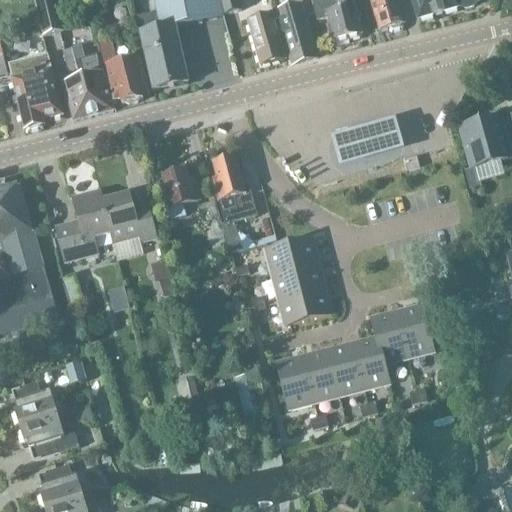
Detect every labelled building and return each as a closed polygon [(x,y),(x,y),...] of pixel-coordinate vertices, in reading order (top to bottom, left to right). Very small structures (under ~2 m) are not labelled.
[(34,0),(44,39),(64,34),(55,0),(34,0)] [(156,0),(162,31),(141,35),(154,93),(189,86),(180,48),(176,28),(224,18),(218,0),(156,0)] [(220,0),(225,17),(242,12),(238,0),(220,0)] [(312,0),(318,22),(329,20),(335,44),(362,38),(352,0),(312,0)] [(370,0),(380,34),(389,31),(391,31),(394,32),(400,31),(401,28),(405,26),(401,13),(397,0),(370,0)] [(411,0),(418,22),(479,5),(477,0),(411,0)] [(292,67),(318,60),(303,5),(277,12),(292,67)] [(248,22),(261,67),(285,61),(273,16),(248,22)] [(144,101),(143,97),(149,95),(141,61),(117,67),(111,43),(100,46),(106,70),(107,69),(115,104),(121,102),(123,106),(144,101)] [(75,125),(114,114),(104,74),(101,58),(85,62),(82,49),(64,54),(70,74),(78,72),(80,81),(64,85),(75,125)] [(3,55),(1,56),(0,56),(0,78),(8,77),(3,55)] [(12,81),(25,132),(45,127),(44,124),(64,119),(49,57),(10,67),(13,81),(12,81)] [(501,122),(461,132),(472,172),(511,162),(501,122)] [(336,169),(338,175),(406,157),(404,150),(399,131),(397,125),(330,144),(331,150),(336,169)] [(404,163),(407,174),(420,170),(417,159),(404,163)] [(214,182),(226,227),(257,219),(250,193),(245,195),(235,160),(213,166),(217,181),(214,182)] [(182,173),(164,178),(167,193),(165,194),(169,211),(165,212),(168,223),(187,218),(184,207),(201,203),(195,182),(185,184),(182,173)] [(5,184),(0,185),(0,250),(4,250),(12,279),(44,270),(21,188),(7,192),(5,184)] [(104,204),(101,194),(73,202),(79,225),(56,231),(65,266),(100,257),(95,241),(111,237),(112,237),(104,204)] [(112,237),(111,237),(114,247),(140,240),(142,246),(157,242),(150,214),(136,218),(130,197),(104,204),(112,237)] [(319,267),(312,242),(266,253),(273,279),(319,267)] [(4,250),(0,250),(0,338),(59,322),(44,270),(12,279),(4,250)] [(319,267),(273,279),(279,303),(325,291),(319,267)] [(248,268),(236,271),(238,279),(250,276),(248,268)] [(73,306),(84,302),(76,276),(64,280),(73,306)] [(325,291),(279,303),(286,329),(332,318),(325,291)] [(252,302),(254,310),(266,307),(264,299),(252,302)] [(266,307),(254,310),(256,318),(268,315),(266,307)] [(409,362),(434,355),(422,309),(397,315),(409,362)] [(397,315),(371,322),(376,341),(383,368),(384,368),(409,362),(397,315)] [(376,341),(352,347),(364,394),(389,387),(384,368),(383,368),(376,341)] [(339,400),(364,394),(352,347),(327,354),(339,400)] [(303,360),(315,407),(339,400),(327,354),(303,360)] [(289,413),(315,407),(303,360),(277,367),(289,413)] [(179,382),(185,407),(201,404),(196,378),(179,382)] [(15,414),(20,430),(58,418),(51,396),(42,399),(38,386),(12,394),(18,413),(15,414)] [(425,392),(417,395),(420,406),(428,404),(425,392)] [(417,395),(409,397),(412,408),(420,406),(417,395)] [(375,405),(368,407),(371,419),(378,417),(375,405)] [(368,407),(360,409),(363,421),(371,419),(368,407)] [(33,426),(20,430),(25,446),(28,445),(34,464),(69,453),(80,450),(74,433),(69,430),(62,432),(58,418),(33,426)] [(326,418),(318,420),(321,432),(329,430),(326,418)] [(318,420),(310,422),(313,434),(321,432),(318,420)] [(45,511),(52,511),(84,502),(77,480),(73,481),(69,468),(38,478),(44,497),(41,498),(45,511)] [(492,504),(476,509),(476,511),(511,511),(511,496),(492,502),(492,504)] [(87,511),(84,502),(52,511),(99,511),(100,511),(97,511),(87,511)]
